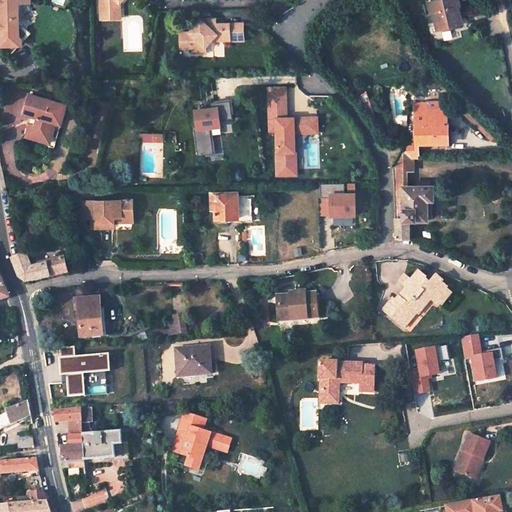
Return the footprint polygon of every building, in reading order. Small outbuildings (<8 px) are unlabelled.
[(0,0),(0,31),(0,42),(9,52),(20,40),(14,33),(20,27),(10,18),(17,11),(17,2),(18,0),(0,0)] [(96,0),(98,19),(109,19),(108,11),(117,11),(117,2),(118,0),(96,0)] [(457,0),(435,0),(427,2),(430,12),(431,12),(434,22),(437,22),(439,30),(457,26),(455,17),(459,16),(457,7),(459,6),(457,0)] [(215,18),(202,18),(189,31),(179,32),(180,48),(191,48),(191,53),(205,52),(205,49),(210,40),(244,39),(244,22),(215,23),(215,18)] [(26,33),(20,27),(14,33),(20,40),(26,33)] [(296,132),(320,131),(320,114),(288,115),(287,84),(265,85),(267,133),(275,133),(276,175),(297,174),(296,132)] [(68,103),(31,92),(26,113),(34,115),(29,134),(51,141),(57,122),(63,123),(68,103)] [(193,111),(198,155),(216,153),(214,136),(233,134),(230,102),(212,104),(213,109),(193,111)] [(415,102),(415,110),(427,109),(427,102),(415,102)] [(447,141),(446,106),(437,106),(437,109),(427,109),(415,110),(416,133),(411,133),(407,143),(416,142),(447,141)] [(468,109),(463,114),(491,140),(496,134),(468,109)] [(162,134),(141,133),(140,140),(161,142),(162,134)] [(431,197),(430,185),(404,185),(404,169),(410,169),(410,156),(416,156),(416,142),(407,143),(393,168),(397,236),(401,238),(410,237),(409,219),(425,218),(425,217),(425,197),(429,197),(431,197)] [(236,193),(211,193),(212,204),(216,205),(216,217),(218,217),(218,223),(237,222),(236,193)] [(364,225),(363,206),(352,206),(352,193),(327,194),(328,209),(339,209),(339,226),(364,225)] [(253,198),(236,199),(237,222),(254,222),(253,198)] [(135,199),(94,200),(94,217),(94,227),(116,227),(115,221),(115,216),(135,216),(135,199)] [(94,217),(94,200),(85,200),(85,217),(94,217)] [(67,273),(63,257),(46,262),(46,264),(31,269),(26,254),(23,255),(14,259),(21,278),(27,282),(67,273)] [(389,302),(383,309),(403,328),(414,315),(412,313),(418,307),(420,309),(421,307),(423,308),(429,301),(435,306),(437,303),(438,304),(448,293),(443,289),(445,287),(439,282),(440,281),(435,276),(428,283),(423,280),(425,278),(417,271),(409,281),(410,282),(406,287),(394,301),(395,303),(393,306),(389,302)] [(410,282),(409,281),(403,275),(398,281),(406,287),(410,282)] [(0,301),(9,299),(8,298),(2,280),(0,280),(0,301)] [(314,296),(277,297),(278,321),(290,321),(290,324),(311,324),(311,318),(315,318),(314,296)] [(98,298),(73,300),(73,310),(77,311),(79,336),(101,334),(98,298)] [(181,317),(173,318),(173,322),(175,333),(183,332),(181,317)] [(175,333),(173,322),(163,324),(165,335),(175,333)] [(144,336),(142,330),(133,333),(136,339),(144,336)] [(478,335),(461,338),(465,363),(472,362),(475,381),(498,378),(495,362),(503,361),(501,349),(481,352),(478,335)] [(450,358),(448,345),(415,350),(417,368),(410,369),(414,395),(432,393),(430,379),(433,379),(433,375),(440,374),(438,360),(450,358)] [(74,348),(59,349),(60,371),(65,371),(66,376),(68,398),(107,395),(105,373),(110,373),(109,355),(75,358),(74,348)] [(173,349),(173,371),(196,371),(196,375),(207,374),(206,348),(173,349)] [(335,363),(317,361),(315,379),(319,379),(318,391),(322,391),(320,403),(335,404),(336,392),(332,392),(332,384),(357,386),(356,388),(370,389),(372,369),(359,368),(358,366),(334,364),(335,363)] [(0,416),(0,429),(30,417),(28,403),(27,403),(5,411),(5,413),(0,416)] [(82,437),(90,436),(87,409),(80,410),(82,437)] [(80,410),(56,412),(56,423),(68,423),(81,422),(80,410)] [(204,422),(183,415),(181,421),(192,425),(188,440),(181,438),(178,445),(181,446),(178,454),(174,464),(196,472),(205,447),(215,450),(219,439),(212,436),(211,434),(206,433),(205,434),(200,432),(204,422)] [(192,425),(181,421),(171,451),(178,454),(181,446),(178,445),(181,438),(188,440),(192,425)] [(81,422),(68,423),(69,438),(82,437),(81,422)] [(131,460),(128,433),(90,436),(82,437),(83,461),(115,459),(115,461),(131,460)] [(491,441),(470,433),(456,470),(477,477),(482,463),(480,462),(481,458),(484,459),(491,441)] [(30,436),(17,440),(18,450),(33,448),(30,436)] [(69,448),(62,449),(63,463),(83,461),(82,437),(69,438),(69,448)] [(229,442),(219,439),(215,450),(225,454),(229,442)] [(0,476),(38,473),(35,460),(0,463),(0,476)] [(83,461),(63,463),(64,470),(84,469),(83,461)] [(82,498),(86,509),(108,500),(103,490),(82,498)] [(43,493),(32,494),(33,503),(46,501),(43,493)] [(498,511),(500,511),(498,497),(472,501),(473,511),(498,511)] [(0,511),(49,511),(46,501),(33,503),(0,506),(0,511)] [(473,511),(472,501),(451,505),(452,511),(473,511)]
